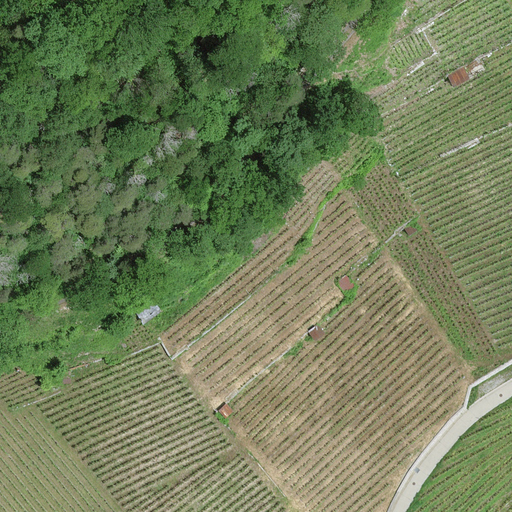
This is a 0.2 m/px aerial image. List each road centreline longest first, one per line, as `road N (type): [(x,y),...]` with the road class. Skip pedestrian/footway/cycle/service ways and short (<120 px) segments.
road 1 (track): [(0,328),(98,280),(188,221),(249,159),(376,0)]
road 2 (unclassified): [(397,511),(459,421),(511,387)]
